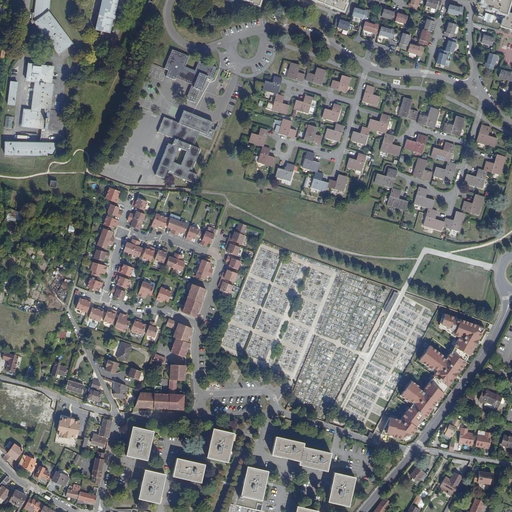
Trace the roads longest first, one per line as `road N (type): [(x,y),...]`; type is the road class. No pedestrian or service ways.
road 1 (residential): [(415,451),(482,360),(511,294)]
road 2 (residential): [(415,451),(274,408)]
road 3 (residential): [(123,231),(102,299),(164,311)]
road 4 (residential): [(163,237),(215,253),(220,262),(197,326)]
road 5 (residential): [(0,379),(117,415)]
